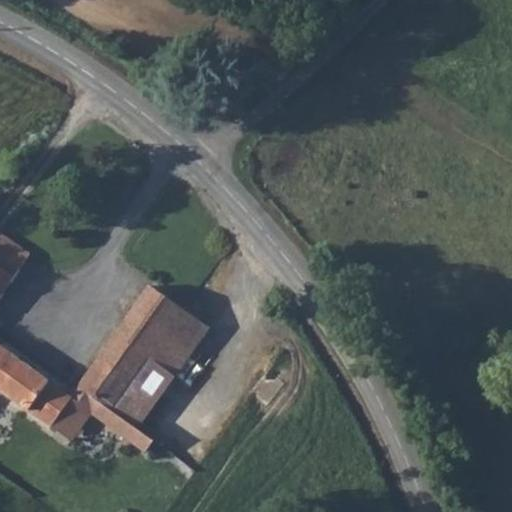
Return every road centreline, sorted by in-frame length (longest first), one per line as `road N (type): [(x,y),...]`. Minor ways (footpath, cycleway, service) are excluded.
road 1 (tertiary): [(0,22),(149,118),(279,252),(366,380),(426,511)]
road 2 (track): [(100,82),(0,219)]
